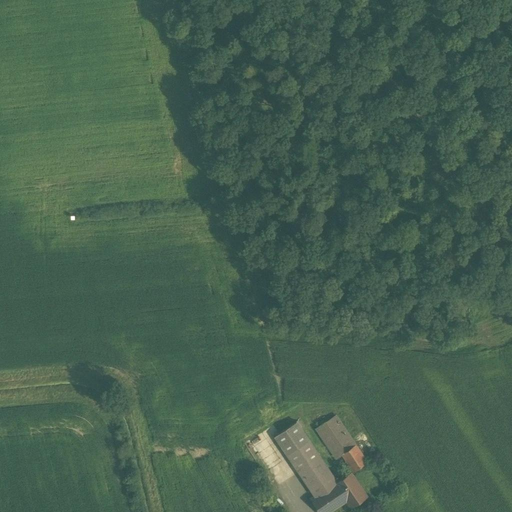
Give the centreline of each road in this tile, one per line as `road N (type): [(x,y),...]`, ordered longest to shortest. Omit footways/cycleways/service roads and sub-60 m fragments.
road 1 (track): [(390,0),(453,221),(464,322)]
road 2 (track): [(511,128),(191,101)]
